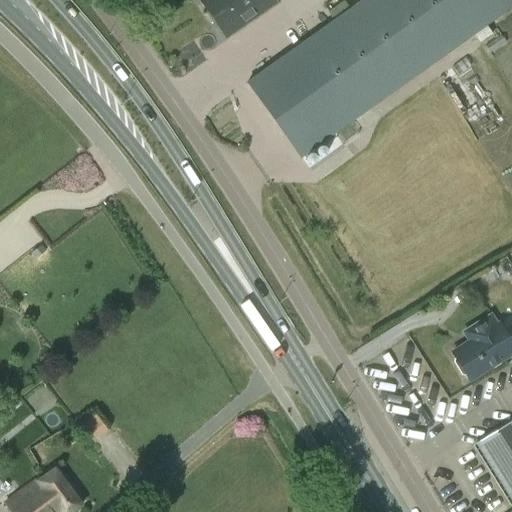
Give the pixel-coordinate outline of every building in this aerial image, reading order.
[(274,2),(272,0),(200,0),(225,37),(274,2)] [(361,0),(246,82),(298,155),(497,13),(487,0),(361,0)] [(319,0),(333,16),(352,0),(319,0)] [(461,81),(479,71),(469,54),(451,63),(461,81)] [(496,325),(490,315),(469,329),(472,334),(470,335),(469,339),(470,341),(452,352),(455,357),(453,363),(461,375),(467,376),(470,381),(492,367),(511,353),(511,345),(498,324),(496,325)] [(96,438),(110,428),(99,411),(84,420),(96,438)] [(511,417),(477,440),(478,442),(477,443),(511,497),(511,500),(511,501),(511,503),(511,501),(511,417)] [(69,511),(81,503),(54,467),(34,481),(33,480),(2,503),(9,511),(69,511)]
